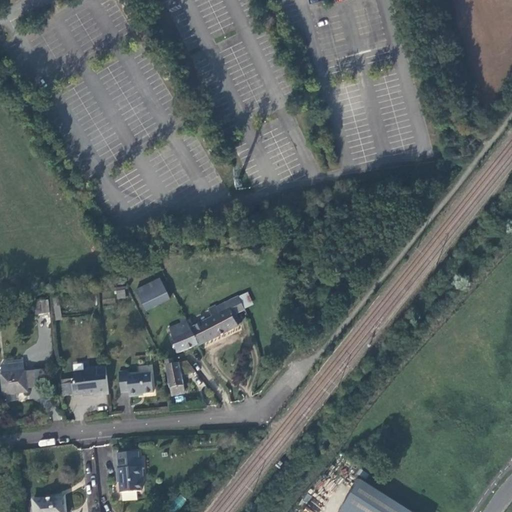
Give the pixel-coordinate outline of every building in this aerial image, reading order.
[(146,311),(170,299),(160,279),(136,291),(146,311)] [(117,292),(118,299),(126,298),(125,290),(117,292)] [(233,315),(244,309),(243,308),(252,304),(246,292),(238,296),(224,303),(228,310),(230,309),(233,315)] [(57,320),(61,320),(58,297),(53,298),(57,320)] [(50,311),(48,299),(34,301),(36,313),(50,311)] [(190,329),(198,346),(238,326),(233,315),(230,309),(228,310),(224,303),(216,307),(215,306),(208,309),(212,317),(191,328),(190,329)] [(187,321),(169,328),(178,354),(198,346),(190,329),(191,328),(187,321)] [(185,374),(195,371),(188,360),(179,363),(180,367),(184,366),(185,374)] [(16,393),(27,391),(27,388),(25,372),(24,363),(19,364),(20,367),(2,369),(5,401),(17,400),(16,393)] [(174,365),(167,366),(172,395),(185,393),(180,367),(179,363),(174,363),(174,365)] [(98,377),(107,376),(106,366),(97,367),(98,377)] [(96,396),(109,394),(107,376),(98,377),(97,367),(88,368),(86,371),(74,372),(75,383),(72,383),(74,395),(87,394),(87,396),(95,394),(96,396)] [(25,372),(27,388),(46,386),(44,370),(25,372)] [(119,372),(122,393),(130,392),(130,397),(139,396),(139,394),(154,393),(151,373),(128,375),(128,370),(119,372)] [(64,396),(74,395),(72,383),(63,384),(64,396)] [(120,483),(120,493),(143,491),(141,478),(144,477),(142,459),(140,460),(139,452),(116,455),(118,468),(117,470),(118,482),(120,483)] [(410,511),(359,480),(342,507),(349,511),(410,511)] [(67,511),(67,507),(65,493),(35,498),(37,511),(67,511)]
